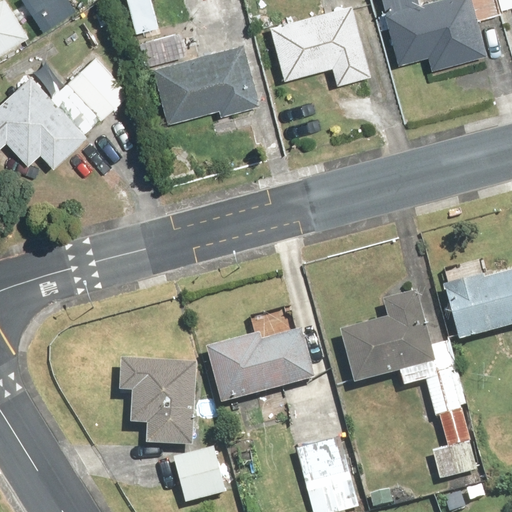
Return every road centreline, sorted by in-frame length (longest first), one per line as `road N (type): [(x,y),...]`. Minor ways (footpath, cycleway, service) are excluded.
road 1 (residential): [(0,290),(511,150)]
road 2 (tertiary): [(0,392),(70,511)]
